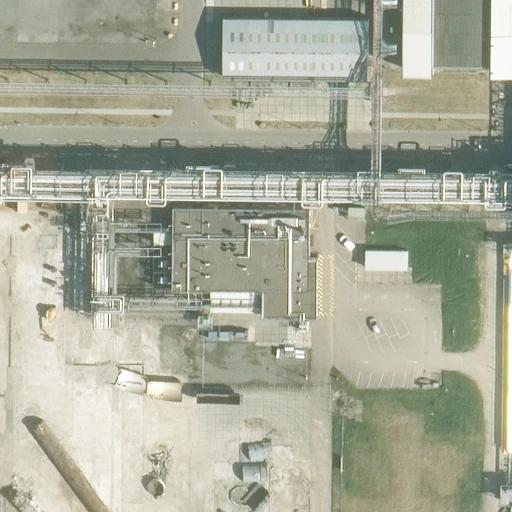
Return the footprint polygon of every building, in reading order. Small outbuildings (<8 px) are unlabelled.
[(511,0),(404,0),(404,70),(433,70),(433,61),(490,62),(490,71),(511,70),(511,0)] [(222,16),(222,77),(367,78),(367,18),(222,16)] [(310,206),(173,204),(172,287),(232,287),(232,295),(240,295),(240,287),(263,288),(262,314),(316,315),(317,256),(309,256),(310,206)] [(416,259),(417,239),(374,238),(374,258),(416,259)] [(97,368),(94,457),(138,459),(140,384),(116,383),(116,368),(97,368)] [(91,459),(89,511),(134,511),(136,460),(91,459)]
